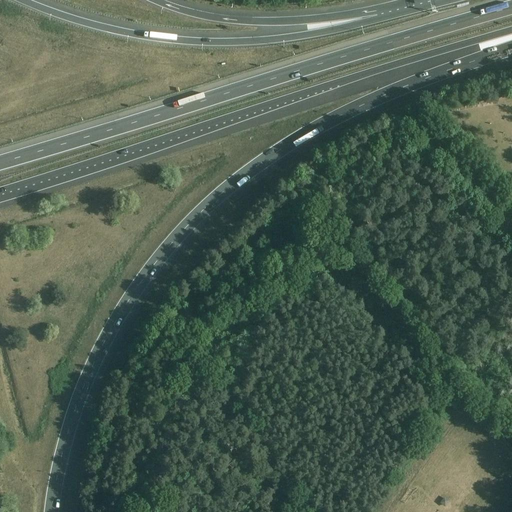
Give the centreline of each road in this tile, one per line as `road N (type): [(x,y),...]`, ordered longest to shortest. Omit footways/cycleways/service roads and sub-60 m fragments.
road 1 (motorway): [(51,511),(79,395),(108,330),(195,216),(304,135),(511,48)]
road 2 (motorway): [(0,191),(511,30)]
road 3 (motorway): [(511,8),(0,163)]
road 4 (motorway): [(379,17),(299,36),(206,42),(92,25),(22,0)]
road 5 (motorway): [(379,17),(246,21),(153,0)]
